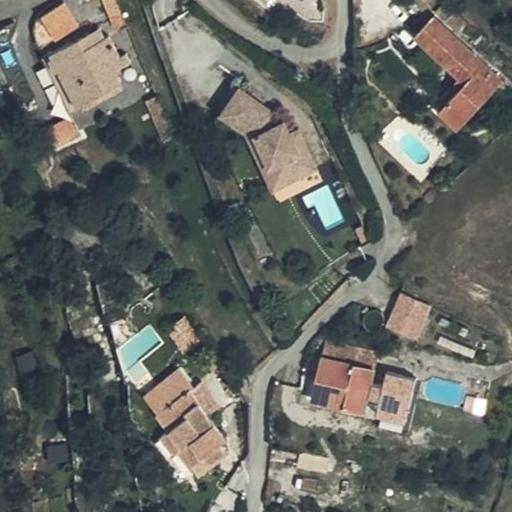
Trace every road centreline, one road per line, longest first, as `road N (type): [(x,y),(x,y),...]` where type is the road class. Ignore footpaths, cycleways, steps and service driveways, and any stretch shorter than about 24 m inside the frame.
road 1 (unclassified): [(346,50),(357,136),(392,208),(396,241),(384,266),(268,371),(260,393),(260,511)]
road 2 (unclassified): [(346,50),(279,46),(213,0)]
